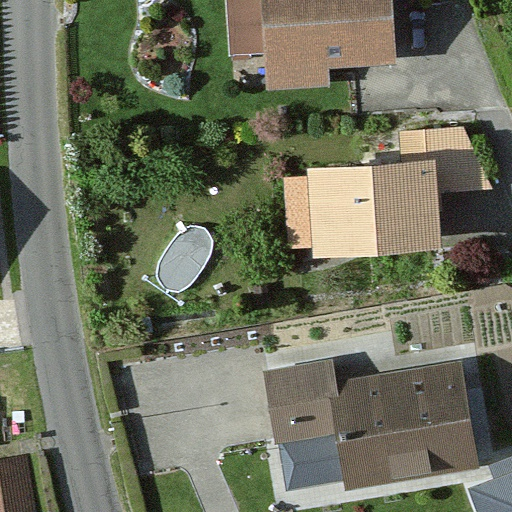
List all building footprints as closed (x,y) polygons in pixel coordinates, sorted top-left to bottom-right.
[(385,0),(249,0),(253,88),(316,86),(315,66),(388,63),(385,0)] [(436,157),(303,165),(308,253),(441,246),(436,157)] [(327,354),(255,367),(268,442),(327,432),(337,486),(471,462),(453,364),(333,385),(327,354)] [(25,511),(18,463),(0,465),(0,511),(25,511)] [(511,511),(511,466),(475,481),(487,511),(511,511)]
